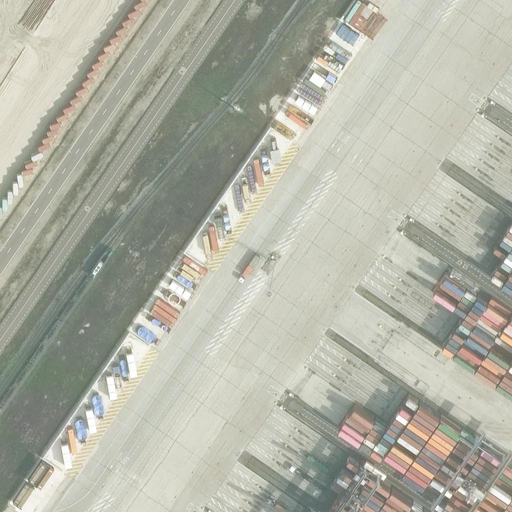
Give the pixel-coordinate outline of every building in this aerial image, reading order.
[(475,284),(452,268),(449,272),(472,288),(475,284)] [(497,338),(503,357),(510,355),(511,352),(511,329),(509,327),(499,330),(501,337),(497,338)] [(346,417),(366,429),(368,424),(348,412),(346,417)] [(443,425),(426,426),(427,445),(423,446),(424,452),(418,453),(419,461),(431,460),(431,458),(442,457),(441,443),(446,442),(445,425),(443,425)] [(467,485),(480,490),(484,481),(488,477),(490,473),(487,472),(483,477),(476,473),(478,468),(483,470),(484,467),(471,461),(469,465),(465,470),(452,459),(443,455),(441,461),(449,468),(452,469),(455,471),(462,474),(459,480),(463,482),(467,485)]
